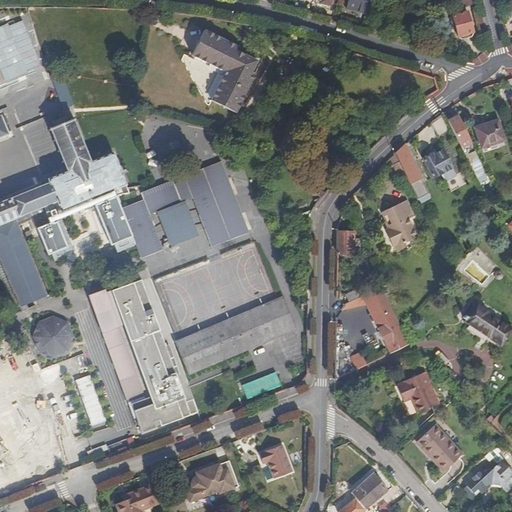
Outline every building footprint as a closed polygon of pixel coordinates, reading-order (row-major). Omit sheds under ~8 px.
[(350,0),(348,9),(369,15),(372,0),(350,0)] [(453,15),(450,16),(453,26),(456,26),(459,37),(463,40),(472,37),(473,31),(468,11),(459,14),(458,11),(452,12),(453,15)] [(237,51),(240,47),(238,46),(238,47),(206,31),(193,55),(226,72),(212,101),(237,113),(257,74),(252,72),(257,61),(246,56),(237,51)] [(249,51),(240,47),(237,51),(246,56),(249,51)] [(117,225),(128,221),(120,201),(220,164),(243,227),(246,226),(221,154),(154,179),(139,184),(141,192),(120,200),(118,194),(120,194),(117,187),(124,186),(112,155),(92,163),(89,164),(86,156),(88,155),(88,153),(85,154),(82,144),(84,144),(83,142),(81,142),(78,134),(80,133),(79,131),(77,132),(74,123),(76,122),(74,118),(71,119),(71,121),(52,129),(52,127),(48,128),(49,132),(51,131),(55,140),(53,141),(53,143),(56,142),(59,151),(56,152),(57,154),(60,153),(63,162),(61,163),(62,165),(64,164),(67,172),(47,180),(49,185),(14,198),(14,197),(0,201),(0,136),(7,134),(0,115),(0,262),(17,306),(43,296),(12,218),(21,215),(20,214),(35,208),(41,224),(107,200),(117,225)] [(456,119),(448,122),(457,142),(466,139),(456,119)] [(480,149),(503,142),(496,122),(473,129),(480,149)] [(398,159),(402,169),(412,188),(423,183),(405,147),(395,155),(398,159)] [(431,155),(422,159),(433,179),(445,172),(447,176),(454,172),(443,151),(432,156),(431,155)] [(398,159),(392,163),(397,172),(402,169),(398,159)] [(208,240),(243,227),(220,164),(120,201),(128,221),(138,249),(160,242),(147,206),(154,204),(183,193),(190,190),(208,240)] [(485,199),(479,187),(471,191),(477,204),(485,199)] [(183,193),(154,204),(167,238),(195,227),(183,193)] [(384,221),(387,227),(388,226),(391,231),(386,233),(392,246),(394,245),(396,250),(406,244),(405,241),(416,235),(407,217),(413,214),(405,198),(380,211),(385,219),(384,221)] [(291,240),(309,233),(310,215),(310,212),(285,221),(291,240)] [(354,233),(338,233),(337,254),(353,254),(354,233)] [(395,315),(381,287),(362,297),(366,305),(376,325),(395,315)] [(174,354),(173,355),(150,288),(136,293),(162,359),(160,360),(163,367),(176,361),(174,354)] [(344,296),(347,304),(360,298),(356,290),(344,296)] [(347,304),(344,306),(345,308),(357,309),(366,305),(362,297),(360,298),(347,304)] [(219,358),(293,328),(281,298),(176,341),(187,371),(219,358)] [(462,315),(470,320),(500,336),(508,321),(471,300),(462,315)] [(395,315),(376,325),(390,352),(409,342),(400,325),(395,315)] [(497,339),(500,336),(470,320),(466,327),(485,337),(487,334),(497,339)] [(351,358),(356,369),(366,365),(361,354),(351,358)] [(429,385),(431,384),(424,369),(404,378),(405,380),(397,384),(404,399),(411,396),(419,411),(437,403),(429,385)] [(245,398),(281,386),(276,372),(240,384),(245,398)] [(439,402),(431,384),(429,385),(437,403),(439,402)] [(298,408),(275,415),(277,423),(300,417),(298,408)] [(233,430),(236,438),(260,430),(257,422),(233,430)] [(463,453),(435,424),(417,441),(430,455),(432,454),(446,468),(463,453)] [(267,462),(274,477),(293,471),(282,444),(259,453),(263,464),(267,462)] [(491,456),(498,450),(499,449),(495,445),(488,452),(491,456)] [(498,464),(503,459),(505,458),(498,450),(491,456),(492,457),(498,464)] [(498,464),(492,457),(466,481),(467,483),(465,485),(474,495),(490,481),(492,483),(503,484),(506,489),(511,483),(511,474),(509,471),(511,469),(503,459),(498,464)] [(182,488),(187,503),(237,487),(228,459),(188,472),(192,485),(182,488)] [(114,476),(117,483),(132,477),(128,469),(114,476)] [(354,498),(338,511),(361,511),(385,492),(370,474),(349,493),(354,498)] [(151,485),(129,494),(131,499),(124,502),(116,505),(118,511),(142,511),(159,504),(151,485)]
